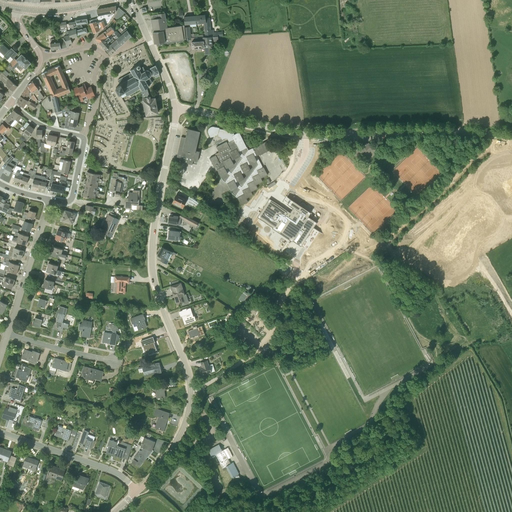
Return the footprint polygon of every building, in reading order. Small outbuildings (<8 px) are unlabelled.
[(115,12),(116,6),(97,9),(98,15),(97,18),(96,18),(97,22),(99,22),(104,21),(104,23),(104,24),(105,26),(108,24),(115,12)] [(118,20),(121,18),(126,13),(120,9),(116,14),(114,17),(118,20)] [(210,29),(209,19),(205,20),(205,15),(195,16),(196,23),(196,24),(204,23),(204,29),(210,29)] [(196,24),(196,23),(195,16),(184,17),(184,25),(196,24)] [(167,28),(166,17),(158,18),(151,20),(153,30),(154,30),(157,30),(165,28),(167,28)] [(75,20),(75,22),(76,30),(77,35),(88,32),(86,27),(83,28),(82,25),(88,24),(87,19),(75,20)] [(104,21),(99,22),(97,22),(96,22),(90,24),(94,33),(99,30),(102,28),(105,26),(104,24),(104,23),(104,21)] [(77,35),(76,30),(75,22),(69,22),(69,23),(66,24),(66,22),(57,23),(59,38),(64,37),(64,39),(70,37),(71,38),(77,37),(77,35)] [(185,27),(184,25),(182,25),(167,28),(165,28),(167,42),(186,39),(185,28),(185,27)] [(99,43),(104,39),(114,31),(111,27),(96,38),(99,43)] [(165,28),(157,30),(154,30),(154,32),(153,32),(155,44),(156,43),(167,42),(165,28)] [(116,38),(117,39),(116,40),(121,45),(131,36),(126,29),(120,34),(119,33),(118,33),(115,36),(116,38)] [(219,45),(218,36),(215,36),(212,37),(205,37),(202,37),(203,41),(192,42),(192,48),(212,47),(211,41),(215,41),(215,45),(219,45)] [(108,43),(111,39),(109,37),(105,40),(104,39),(99,43),(105,50),(106,50),(110,46),(110,45),(108,43)] [(65,41),(65,40),(64,40),(63,38),(60,39),(61,41),(60,42),(60,41),(51,42),(52,50),(62,48),(63,49),(67,47),(65,41)] [(110,45),(115,50),(121,45),(116,40),(112,43),(110,45)] [(9,51),(6,48),(7,48),(3,45),(0,48),(0,51),(1,53),(0,54),(0,55),(3,58),(4,56),(7,59),(6,60),(8,62),(17,54),(14,52),(15,51),(11,48),(9,51)] [(110,45),(110,46),(106,50),(110,55),(115,50),(110,45)] [(31,63),(22,54),(16,60),(15,58),(8,65),(13,70),(15,68),(21,73),(31,63)] [(155,65),(146,70),(145,71),(143,67),(141,68),(139,65),(130,70),(131,72),(129,74),(120,79),(118,80),(120,85),(116,88),(119,94),(120,94),(122,98),(126,95),(127,96),(141,88),(142,91),(143,91),(146,88),(149,87),(148,85),(152,83),(149,78),(151,77),(151,75),(154,75),(155,78),(160,75),(159,73),(155,65)] [(59,66),(47,71),(49,76),(58,72),(64,87),(56,90),(58,96),(71,91),(59,66)] [(56,90),(49,76),(47,71),(42,73),(50,93),(51,95),(56,112),(61,110),(62,110),(58,96),(56,90)] [(0,74),(0,79),(13,91),(17,86),(13,82),(6,76),(2,73),(0,74)] [(41,90),(39,85),(35,79),(28,85),(37,99),(38,101),(39,102),(41,101),(40,99),(44,97),(40,91),(41,90)] [(87,88),(85,84),(82,85),(83,86),(78,88),(78,87),(73,89),(77,98),(79,97),(81,101),(84,100),(83,99),(88,98),(95,96),(91,86),(87,88)] [(34,100),(37,99),(28,85),(21,96),(27,100),(29,101),(32,97),(34,100)] [(148,92),(146,88),(143,91),(143,92),(142,92),(143,98),(146,115),(158,113),(155,98),(151,99),(150,95),(149,95),(148,92)] [(24,107),(26,104),(28,101),(27,100),(21,96),(17,102),(19,103),(18,104),(24,107)] [(34,104),(29,101),(27,100),(28,101),(26,104),(34,109),(37,106),(35,105),(34,104)] [(70,118),(78,119),(79,113),(70,111),(69,108),(65,109),(66,112),(68,111),(67,117),(70,118)] [(10,115),(15,119),(18,122),(22,116),(14,110),(10,115)] [(5,120),(11,125),(15,119),(10,115),(5,120)] [(70,118),(70,121),(66,121),(65,125),(64,127),(69,128),(70,125),(76,126),(78,119),(70,118)] [(3,124),(0,126),(0,131),(3,135),(8,131),(10,129),(7,126),(6,127),(3,124)] [(21,134),(22,135),(26,138),(29,136),(34,129),(29,125),(26,129),(23,132),(21,134)] [(181,136),(178,156),(182,157),(181,161),(193,163),(194,160),(198,160),(200,150),(196,149),(200,130),(188,127),(186,137),(181,136)] [(67,147),(73,148),(75,142),(66,140),(66,138),(60,137),(58,145),(61,146),(62,142),(67,143),(67,147)] [(368,144),(367,143),(366,143),(365,143),(363,145),(362,144),(357,149),(361,153),(364,151),(365,152),(367,152),(368,151),(369,152),(373,147),(369,143),(368,144)] [(266,166),(281,175),(285,169),(284,168),(288,162),(276,154),(277,153),(265,145),(261,152),(259,151),(255,157),(267,164),(266,166)] [(73,148),(67,147),(66,151),(62,150),(61,153),(60,152),(59,155),(65,156),(65,154),(72,155),(73,148)] [(9,158),(6,161),(8,163),(7,165),(3,172),(9,175),(13,168),(14,164),(10,161),(13,157),(11,155),(9,158)] [(63,162),(62,166),(69,168),(71,161),(64,159),(64,160),(60,159),(60,162),(63,162)] [(251,175),(236,165),(232,171),(233,172),(229,178),(241,186),(240,187),(252,195),(256,189),(258,190),(262,183),(250,176),(251,175)] [(14,180),(20,182),(22,175),(19,174),(20,171),(21,168),(16,166),(14,169),(13,172),(16,173),(14,180)] [(53,168),(52,169),(51,174),(54,174),(60,176),(61,173),(68,174),(69,168),(62,166),(62,170),(58,169),(55,169),(53,168)] [(23,172),(22,175),(20,182),(26,184),(29,178),(31,179),(33,171),(34,169),(30,168),(30,170),(28,174),(23,172)] [(87,178),(101,181),(101,179),(99,179),(100,174),(92,173),(93,171),(89,170),(89,172),(87,171),(86,175),(88,175),(87,178)] [(36,171),(33,171),(31,179),(34,179),(32,186),(39,187),(40,181),(41,176),(37,175),(35,174),(36,171)] [(51,174),(51,175),(50,180),(52,181),(50,190),(57,191),(58,185),(55,184),(55,180),(53,180),(54,174),(51,174)] [(40,181),(39,187),(45,189),(47,182),(48,178),(45,178),(45,177),(41,176),(40,181)] [(124,183),(125,179),(124,178),(118,176),(117,181),(116,180),(116,179),(112,178),(109,191),(113,192),(114,190),(121,191),(123,182),(124,183)] [(101,182),(101,181),(87,178),(87,181),(85,180),(84,183),(97,186),(98,182),(101,182)] [(59,181),(58,185),(57,191),(64,193),(66,182),(59,181)] [(85,187),(85,189),(98,193),(99,191),(97,191),(97,186),(84,183),(84,186),(85,187)] [(98,194),(98,193),(85,189),(84,192),(82,192),(82,195),(83,196),(83,198),(87,198),(87,197),(95,198),(96,194),(98,194)] [(126,200),(126,209),(142,210),(142,205),(137,205),(138,198),(139,199),(139,191),(133,190),(133,193),(128,193),(128,200),(126,200)] [(270,198),(258,217),(273,227),(293,240),(294,240),(302,245),(318,221),(310,216),(312,212),(291,198),(292,197),(288,194),(281,205),(270,198)] [(183,207),(185,202),(187,200),(176,195),(173,202),(183,207)] [(190,196),(187,200),(194,203),(194,204),(197,205),(199,202),(190,196)] [(2,197),(0,200),(0,209),(7,213),(7,212),(9,208),(9,207),(7,206),(8,205),(5,204),(7,199),(2,197)] [(17,201),(14,209),(14,211),(20,213),(21,212),(24,203),(17,201)] [(94,215),(95,214),(96,209),(93,209),(93,207),(86,205),(85,209),(91,210),(90,215),(94,215)] [(34,219),(36,212),(29,210),(28,213),(24,211),(22,218),(27,220),(28,217),(34,219)] [(73,212),(65,210),(62,221),(73,224),(75,217),(76,217),(77,212),(73,211),(73,212)] [(116,227),(119,219),(108,215),(100,232),(105,234),(105,232),(110,235),(114,226),(116,227)] [(168,223),(177,224),(178,216),(174,216),(174,217),(169,216),(169,220),(168,219),(168,222),(168,223)] [(196,228),(198,223),(186,217),(184,220),(184,221),(196,228)] [(30,231),(33,224),(24,221),(22,228),(30,231)] [(17,233),(18,230),(13,228),(12,231),(15,232),(14,236),(27,240),(29,236),(19,233),(17,233)] [(66,237),(74,239),(76,231),(70,229),(69,232),(67,231),(66,232),(58,230),(56,234),(66,237)] [(179,232),(169,230),(168,238),(178,239),(179,232)] [(27,240),(14,236),(11,235),(8,242),(9,243),(16,245),(17,242),(26,245),(27,240)] [(15,248),(16,245),(9,243),(8,245),(11,246),(9,251),(23,255),(24,251),(15,248)] [(288,245),(287,247),(285,249),(284,252),(292,258),(295,254),(297,251),(289,246),(288,245)] [(172,252),(161,247),(157,255),(162,257),(160,260),(167,264),(172,252)] [(23,255),(9,251),(8,255),(2,253),(1,256),(4,257),(9,258),(10,256),(17,258),(21,259),(23,255)] [(61,253),(52,251),(51,255),(65,259),(66,255),(61,253)] [(5,265),(18,269),(19,265),(8,261),(9,258),(4,257),(3,260),(6,261),(5,265)] [(0,271),(5,273),(5,270),(17,274),(18,269),(5,265),(4,270),(0,268),(0,271)] [(57,270),(47,267),(46,271),(58,275),(57,279),(63,280),(65,281),(67,277),(61,275),(62,271),(57,270)] [(129,277),(115,276),(115,281),(118,281),(117,292),(124,293),(125,282),(129,282),(129,277)] [(47,280),(45,279),(43,287),(52,289),(54,281),(48,280),(47,280)] [(179,284),(178,280),(171,282),(172,286),(171,286),(173,292),(172,292),(174,296),(176,302),(184,300),(184,301),(188,300),(185,292),(184,292),(183,289),(182,289),(180,283),(179,284)] [(245,290),(239,298),(244,302),(249,294),(245,290)] [(48,304),(48,301),(47,300),(40,298),(38,305),(45,307),(46,303),(48,304)] [(193,316),(190,308),(187,309),(187,308),(183,310),(179,312),(182,319),(183,318),(185,324),(193,321),(196,320),(194,316),(193,316)] [(59,327),(58,329),(58,331),(62,332),(63,327),(67,328),(68,323),(63,322),(65,314),(58,312),(56,321),(58,321),(58,323),(57,323),(56,324),(57,325),(57,327),(59,327)] [(50,319),(51,316),(42,313),(40,319),(36,317),(35,321),(34,320),(33,325),(40,327),(41,323),(43,323),(44,320),(45,321),(45,318),(50,319)] [(143,320),(145,319),(143,314),(131,318),(135,331),(139,330),(146,327),(145,322),(144,323),(143,320)] [(90,337),(92,322),(82,320),(82,324),(79,324),(78,329),(83,330),(82,336),(90,337)] [(116,334),(115,331),(119,330),(115,322),(108,324),(112,331),(113,334),(112,333),(112,334),(104,332),(103,342),(110,343),(115,344),(117,334),(116,334)] [(193,327),(193,325),(192,326),(193,329),(188,331),(191,339),(204,334),(201,326),(197,328),(196,326),(193,327)] [(152,351),(156,350),(154,342),(155,342),(153,337),(141,341),(145,354),(149,353),(149,354),(152,353),(152,351)] [(34,353),(24,349),(22,358),(36,363),(39,353),(35,351),(34,353)] [(69,372),(71,363),(55,358),(53,365),(51,365),(49,374),(55,375),(57,368),(69,372)] [(209,365),(207,360),(201,362),(202,367),(200,368),(202,375),(211,372),(209,364),(209,365)] [(145,375),(160,371),(162,371),(161,367),(159,367),(158,363),(143,367),(145,375)] [(27,381),(29,373),(30,373),(31,368),(23,366),(21,370),(18,369),(16,377),(19,378),(19,379),(27,381)] [(94,371),(84,368),(82,376),(81,377),(94,381),(94,378),(101,380),(101,379),(103,372),(94,369),(94,371)] [(164,390),(165,389),(165,384),(154,385),(155,390),(156,390),(157,398),(165,397),(164,392),(164,390)] [(21,399),(25,387),(19,385),(17,390),(12,388),(9,395),(21,399)] [(16,410),(9,407),(9,409),(5,408),(2,418),(7,419),(7,418),(13,420),(16,410)] [(169,413),(156,409),(154,414),(159,416),(155,428),(164,430),(166,423),(165,422),(166,418),(167,419),(169,413)] [(39,430),(42,420),(29,416),(27,420),(25,425),(39,430)] [(68,440),(72,430),(58,425),(55,435),(68,440)] [(89,439),(86,438),(89,432),(84,430),(80,443),(83,444),(83,446),(84,446),(92,448),(94,441),(93,440),(94,437),(90,436),(89,439)] [(152,451),(155,441),(144,437),(140,447),(143,448),(141,451),(139,450),(138,452),(133,459),(134,459),(131,462),(135,465),(135,464),(140,467),(148,456),(147,455),(149,450),(152,451)] [(122,458),(124,452),(117,450),(118,446),(116,445),(117,442),(109,439),(107,445),(109,445),(106,453),(111,455),(112,454),(122,458)] [(209,450),(212,456),(222,450),(219,445),(209,450)] [(0,458),(8,461),(11,451),(0,447),(0,458)] [(222,468),(225,467),(231,464),(224,450),(211,457),(215,465),(219,463),(222,469),(222,468)] [(35,470),(38,461),(26,457),(23,466),(35,470)] [(225,467),(227,469),(233,481),(240,478),(238,475),(239,474),(233,462),(231,464),(225,467)] [(62,479),(65,470),(52,466),(50,472),(48,471),(46,480),(49,481),(49,479),(51,479),(52,476),(62,479)] [(87,485),(89,478),(79,475),(78,479),(75,478),(73,484),(76,485),(75,487),(83,489),(85,484),(87,485)] [(105,497),(110,485),(99,482),(95,494),(105,497)]
